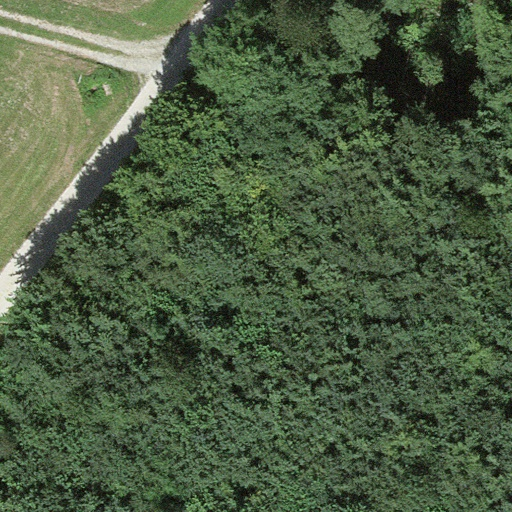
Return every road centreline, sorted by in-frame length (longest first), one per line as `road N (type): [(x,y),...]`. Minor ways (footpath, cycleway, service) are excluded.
road 1 (track): [(230,0),(0,293)]
road 2 (track): [(0,22),(174,75)]
